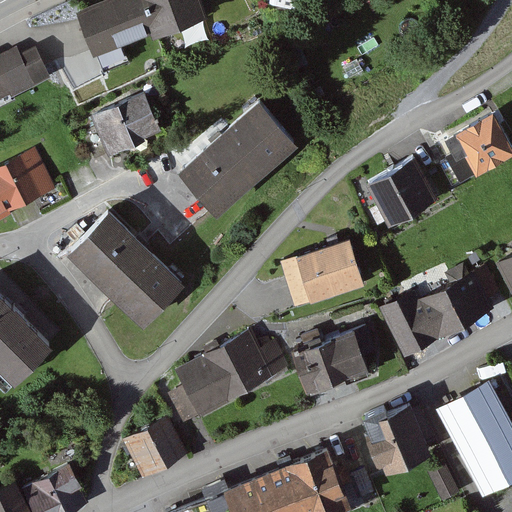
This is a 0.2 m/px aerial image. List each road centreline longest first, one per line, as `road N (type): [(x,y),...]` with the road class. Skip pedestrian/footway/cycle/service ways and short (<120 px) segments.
road 1 (residential): [(128,387),(194,327),(287,221),(374,146),(511,48)]
road 2 (residential): [(511,322),(121,511)]
road 3 (residential): [(0,249),(26,262),(82,318),(128,387)]
road 4 (residential): [(128,387),(100,481),(105,511)]
